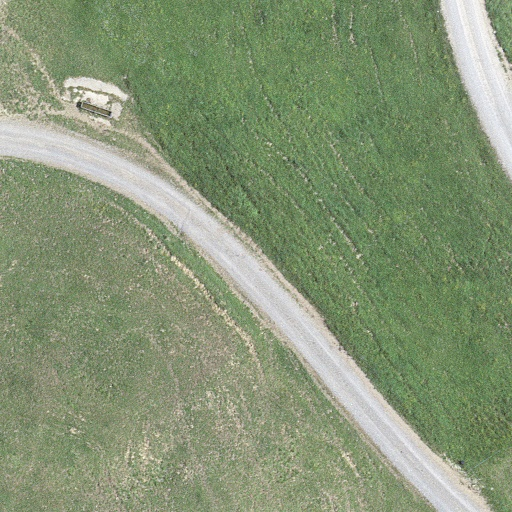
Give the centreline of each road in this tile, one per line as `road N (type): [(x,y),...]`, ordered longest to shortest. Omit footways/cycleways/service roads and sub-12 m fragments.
road 1 (track): [(459,511),(232,259),(173,206),(114,172),(0,141)]
road 2 (track): [(460,0),(466,32),(511,131)]
